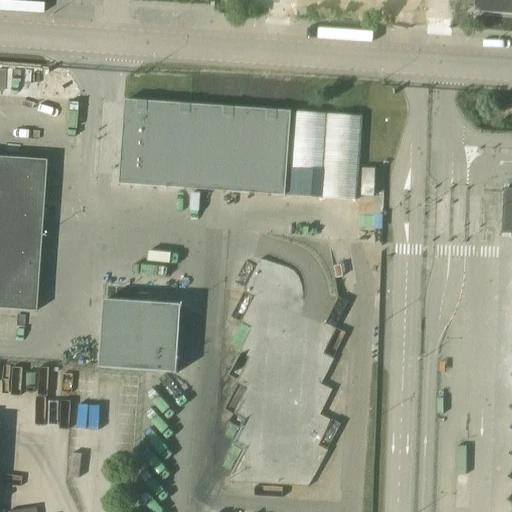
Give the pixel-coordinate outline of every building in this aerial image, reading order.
[(475,12),(511,15),(511,0),(466,0),(466,3),(476,4),(475,12)] [(192,106),(125,101),(120,185),(287,196),(293,113),(192,106)] [(0,309),(36,312),(46,165),(46,160),(0,156),(0,309)] [(375,170),(363,169),(361,196),(373,197),(375,170)] [(511,189),(504,190),(503,234),(511,234),(511,189)] [(104,301),(100,369),(178,374),(182,306),(104,301)]
